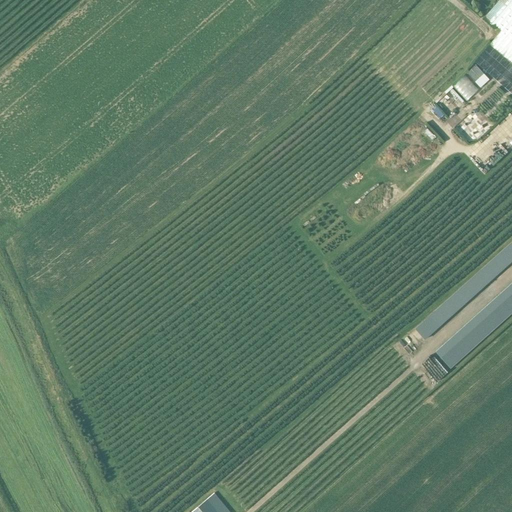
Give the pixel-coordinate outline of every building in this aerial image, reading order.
[(495,25),(502,31),(490,45),(511,63),(511,0),(509,0),(507,4),(510,7),(495,25)] [(467,73),(480,88),(489,80),(476,65),(467,73)] [(464,74),(452,85),(467,100),(479,89),(464,74)] [(450,113),(455,108),(442,95),(437,101),(450,113)] [(431,110),(440,119),(444,115),(435,106),(431,110)] [(511,241),(413,327),(423,338),(511,260),(511,241)] [(230,511),(214,493),(191,511),(230,511)]
